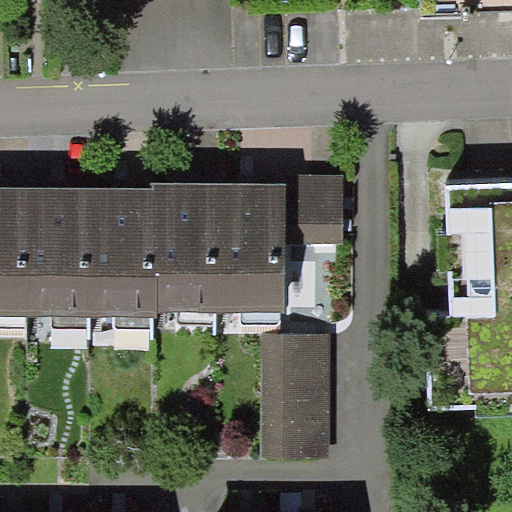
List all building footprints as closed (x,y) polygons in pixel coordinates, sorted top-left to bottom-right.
[(447,305),(423,306),(426,400),(511,396),(511,174),(443,177),(447,305)] [(309,177),(279,177),(279,184),(281,184),(281,236),(308,236),(309,177)] [(339,177),(309,177),(308,236),(339,236),(339,177)] [(152,299),(216,299),(217,184),(152,184),(152,189),(152,299)] [(216,299),(280,300),(281,236),(281,184),(279,184),(217,184),(216,299)] [(0,303),(23,303),(24,188),(0,187),(0,303)] [(23,303),(87,304),(88,188),(24,188),(23,303)] [(87,304),(151,304),(152,299),(152,189),(88,188),(87,304)] [(264,332),(264,362),(324,362),(324,332),(264,332)] [(264,362),(264,392),(324,392),(324,362),(264,362)] [(264,392),(263,422),(324,423),(324,392),(264,392)] [(263,422),(263,452),(324,453),(324,423),(263,422)]
